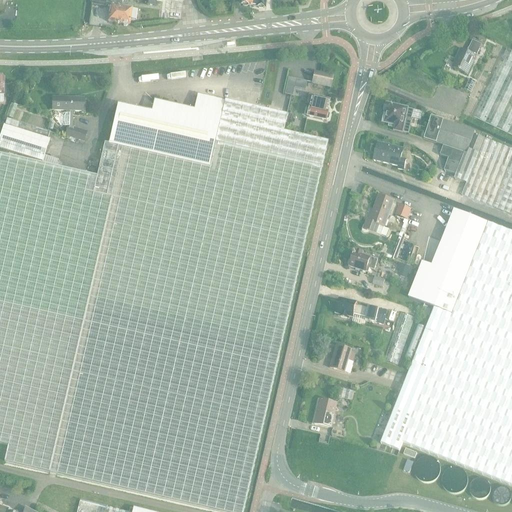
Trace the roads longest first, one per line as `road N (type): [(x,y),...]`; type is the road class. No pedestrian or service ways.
road 1 (tertiary): [(282,476),(277,453),(362,83)]
road 2 (secondary): [(280,25),(0,48)]
road 3 (tertiary): [(449,511),(408,500),(357,503),(282,476)]
